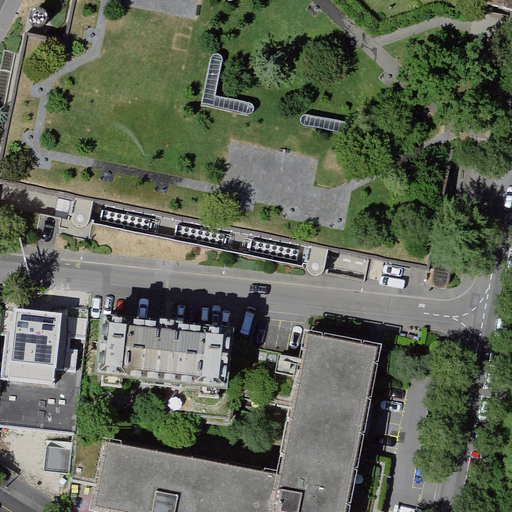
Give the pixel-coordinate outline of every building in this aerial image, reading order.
[(511,0),(490,0),(488,11),(511,15),(511,0)] [(369,259),(0,183),(0,208),(75,223),(76,228),(80,232),(86,232),(90,230),(93,226),(307,269),(310,274),(315,277),(320,277),(324,275),(327,273),(364,281),(369,259)] [(3,308),(1,381),(55,383),(57,310),(3,308)] [(229,328),(98,314),(92,370),(223,384),(229,328)] [(280,473),(103,439),(89,509),(102,511),(384,511),(388,492),(393,464),(359,457),(381,347),(307,332),(280,473)]
